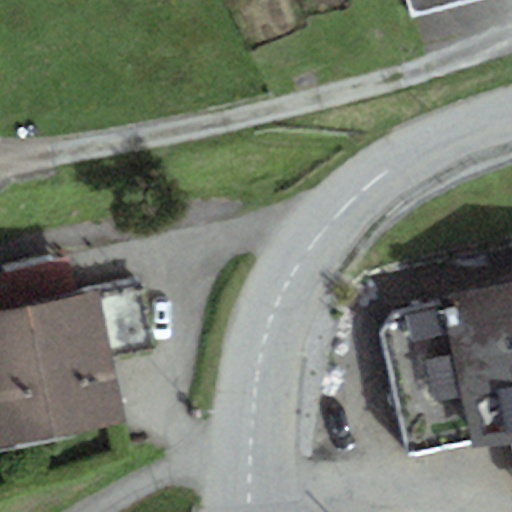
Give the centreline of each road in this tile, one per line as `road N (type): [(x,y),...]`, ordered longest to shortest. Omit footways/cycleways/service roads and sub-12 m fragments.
road 1 (track): [(511,49),(215,139),(0,179)]
road 2 (residential): [(251,511),(263,329),(300,250),(372,183),(475,130),(511,120)]
